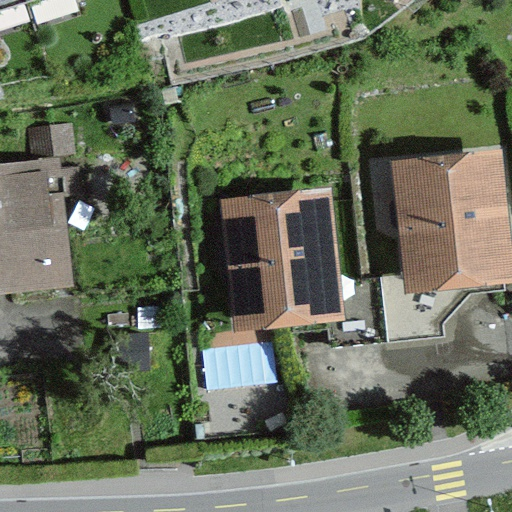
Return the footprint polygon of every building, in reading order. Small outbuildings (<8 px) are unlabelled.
[(35,131),(38,156),(69,152),(65,127),(35,131)] [(443,324),(471,295),(505,291),(492,161),(403,170),(405,197),(396,198),(390,204),(393,223),(400,228),(409,228),(413,272),(372,277),(379,344),(445,337),(443,324)] [(0,178),(0,271),(51,266),(41,174),(0,178)] [(330,350),(379,344),(372,277),(330,281),(321,199),(232,208),(235,236),(226,236),(220,243),(223,261),(229,267),(239,266),(243,313),(285,309),(288,334),(328,330),(330,350)] [(117,334),(117,382),(166,381),(166,333),(117,334)]
